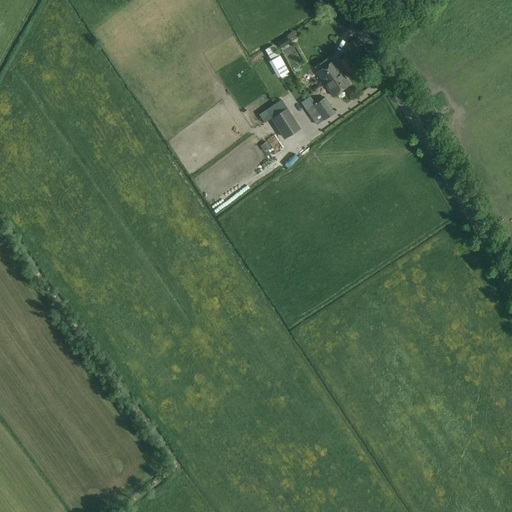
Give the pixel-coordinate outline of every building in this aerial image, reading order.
[(281,48),(289,42),(286,37),(277,42),(281,48)] [(273,45),(265,50),(272,61),(280,56),(273,45)] [(346,55),(339,60),(348,73),(355,68),(346,55)] [(324,84),(342,72),(334,60),(316,72),(324,84)] [(342,72),(324,84),(333,96),(350,84),(342,72)] [(313,105),(307,109),(317,124),(335,112),(325,97),(313,105)] [(272,117),(285,137),(298,128),(285,108),(272,117)] [(267,142),(261,146),(264,151),(270,146),(267,142)] [(282,164),(294,156),(290,150),(278,158),(282,164)]
